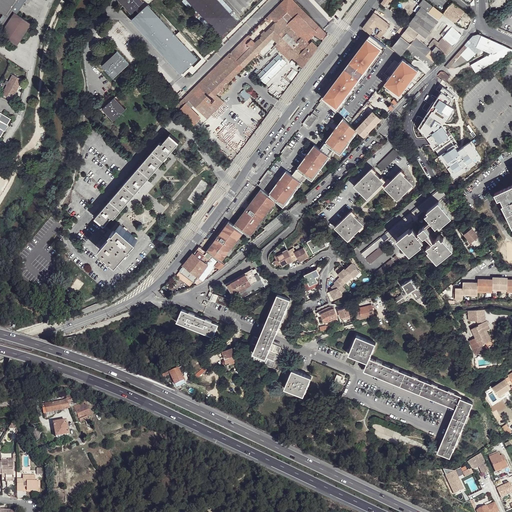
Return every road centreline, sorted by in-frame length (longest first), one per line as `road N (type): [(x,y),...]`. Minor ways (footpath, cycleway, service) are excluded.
road 1 (motorway): [(415,511),(174,397),(0,332)]
road 2 (motorway): [(0,349),(181,416),(378,511)]
road 3 (secondary): [(372,0),(218,211),(144,295)]
road 4 (residential): [(482,21),(298,208)]
road 5 (residential): [(310,305),(322,297),(333,255),(285,273),(268,267),(264,256),(293,226),(298,208)]
road 6 (residential): [(298,208),(191,293),(144,295)]
road 7 (secondary): [(0,361),(131,303)]
road 8 (secondary): [(131,303),(0,352)]
